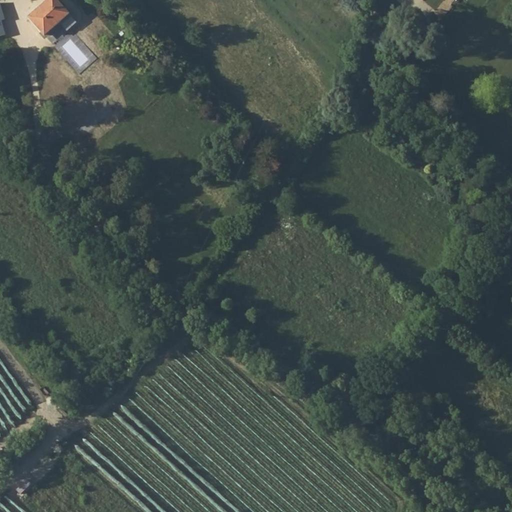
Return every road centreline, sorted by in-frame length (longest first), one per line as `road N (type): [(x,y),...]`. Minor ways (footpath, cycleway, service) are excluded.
road 1 (track): [(0,114),(70,219),(160,296),(302,378),(451,511)]
road 2 (track): [(185,307),(173,345),(0,485)]
road 3 (unknown): [(511,170),(413,126),(382,83),(373,0)]
